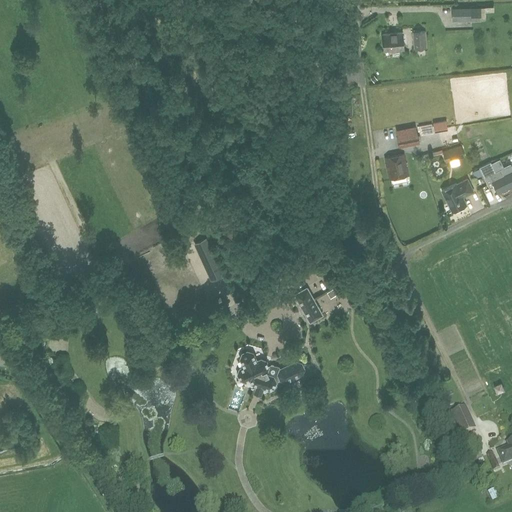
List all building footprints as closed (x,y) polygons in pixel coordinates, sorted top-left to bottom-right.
[(480,7),(451,8),(452,21),(481,20),(481,19),(488,19),(488,14),(484,14),(484,9),(480,10),(480,7)] [(425,30),(420,31),(420,29),(413,29),(413,31),(412,31),(413,48),(426,47),(425,30)] [(403,50),(402,33),(382,34),(383,51),(403,50)] [(451,125),(451,115),(437,116),(437,126),(451,125)] [(436,118),(422,119),(423,129),(437,128),(436,118)] [(398,148),(419,144),(417,132),(396,136),(398,148)] [(464,156),(461,145),(442,151),(445,162),(464,156)] [(407,175),(403,154),(385,157),(389,179),(407,175)] [(489,188),(494,186),(497,193),(511,185),(511,170),(503,175),(500,169),(495,171),(490,161),(479,167),(489,188)] [(466,204),(462,196),(473,191),(467,178),(456,184),(455,183),(441,190),(451,211),(455,209),(456,210),(462,207),(462,206),(466,204)] [(219,265),(207,271),(211,280),(223,275),(219,265)] [(323,315),(307,287),(294,294),(310,322),(323,315)] [(220,296),(209,302),(212,308),(224,303),(220,296)] [(278,374),(273,376),(267,374),(266,372),(268,366),(266,361),(261,359),(256,361),(252,352),(247,351),(242,353),(240,358),(244,367),(240,369),(238,374),(240,379),(245,380),(249,378),(252,383),(257,385),(255,388),(262,390),(263,387),(268,389),(273,386),(275,381),(280,379),(285,381),(301,374),(303,368),(301,363),(296,361),(280,369),(278,374)] [(497,380),(500,389),(506,386),(503,377),(497,380)] [(450,412),(461,435),(475,428),(465,405),(450,412)] [(480,444),(474,434),(467,438),(473,448),(480,444)] [(510,447),(498,452),(504,465),(511,461),(511,441),(508,443),(510,447)] [(484,461),(480,452),(475,454),(479,463),(484,461)] [(499,467),(492,452),(486,454),(493,470),(499,467)] [(499,498),(494,488),(487,491),(492,501),(499,498)]
